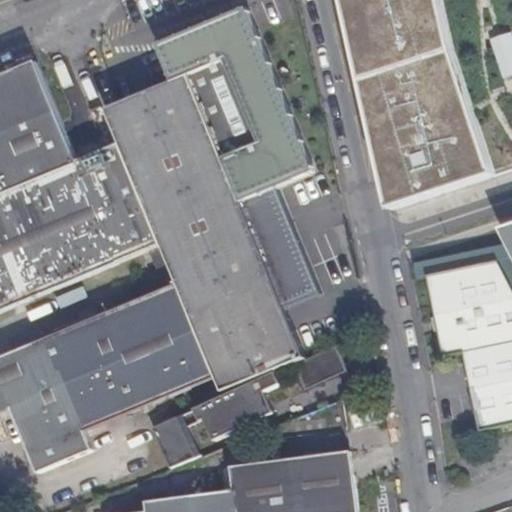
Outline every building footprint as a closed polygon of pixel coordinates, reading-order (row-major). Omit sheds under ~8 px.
[(511,0),(352,0),(402,217),(505,182),(511,179),(511,0)] [(245,207),(285,191),(330,173),(261,2),(158,44),(176,89),(195,82),(245,207)] [(0,196),(80,162),(70,139),(36,61),(0,76),(0,196)] [(310,361),(287,310),(195,82),(176,89),(110,110),(124,144),(164,245),(180,284),(220,379),(227,397),(285,372),(297,367),(310,361)] [(80,162),(0,196),(0,314),(164,245),(124,144),(80,162)] [(285,191),(245,207),(287,310),(327,294),(285,191)] [(511,224),(501,228),(511,248),(511,224)] [(482,429),(511,423),(511,284),(500,260),(430,274),(447,355),(466,351),(482,429)] [(80,326),(50,339),(90,434),(100,430),(149,409),(220,379),(180,284),(80,326)] [(90,434),(50,339),(0,360),(0,415),(17,408),(37,457),(45,475),(98,453),(90,434)] [(310,361),(297,367),(309,393),(351,374),(339,348),(310,361)] [(227,397),(199,410),(213,441),(261,420),(271,416),(261,395),(289,382),(285,372),(227,397)] [(200,456),(182,415),(151,429),(171,469),(200,456)] [(271,416),(261,420),(265,431),(276,427),(271,416)] [(357,511),(348,452),(231,467),(236,489),(150,501),(151,511),(144,511),(357,511)]
